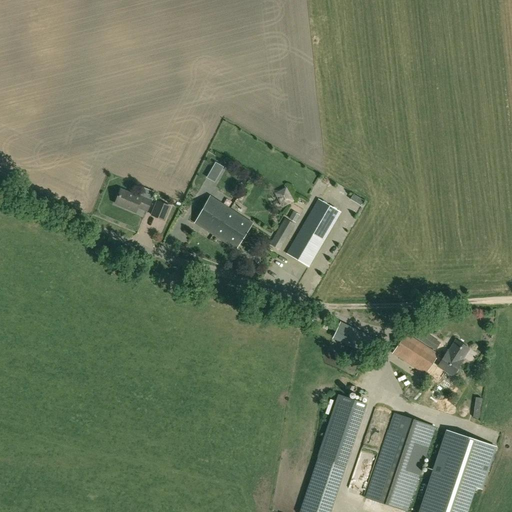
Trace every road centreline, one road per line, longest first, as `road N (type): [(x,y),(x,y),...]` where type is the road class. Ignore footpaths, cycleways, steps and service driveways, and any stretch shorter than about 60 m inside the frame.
road 1 (unclassified): [(320,304),(197,266),(0,188)]
road 2 (track): [(511,300),(320,304)]
